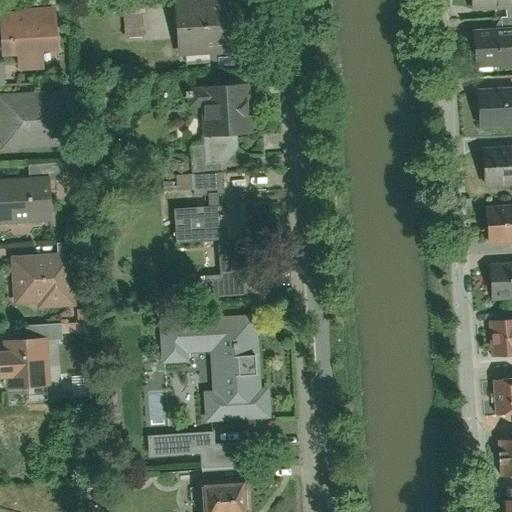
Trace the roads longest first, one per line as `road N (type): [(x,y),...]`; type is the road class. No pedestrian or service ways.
road 1 (residential): [(447,0),(467,511)]
road 2 (residential): [(295,0),(307,511)]
